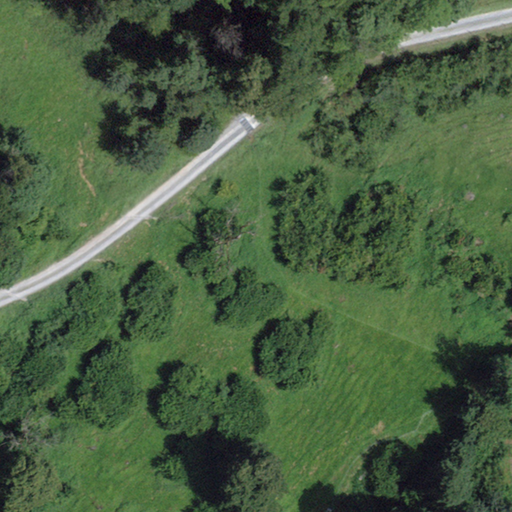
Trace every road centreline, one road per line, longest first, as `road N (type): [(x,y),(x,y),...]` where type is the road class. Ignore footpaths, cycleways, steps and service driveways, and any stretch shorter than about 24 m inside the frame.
road 1 (track): [(0,300),(109,238),(280,100),(336,65),(407,39),(511,16)]
road 2 (track): [(304,511),(365,450),(425,422),(511,358)]
